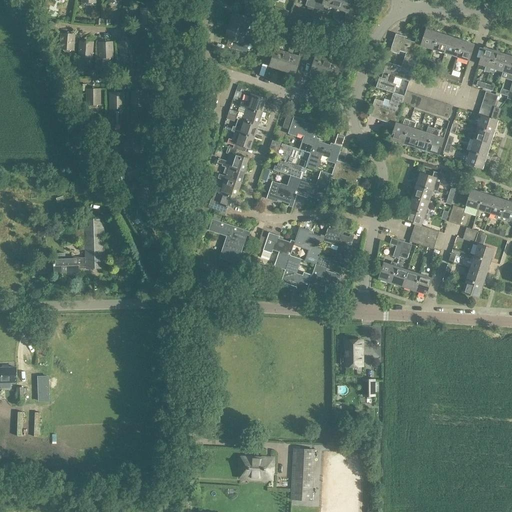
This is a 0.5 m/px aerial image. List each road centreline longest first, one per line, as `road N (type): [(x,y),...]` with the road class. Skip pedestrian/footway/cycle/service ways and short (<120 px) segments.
road 1 (tertiary): [(0,307),(364,312)]
road 2 (residential): [(374,220),(328,212),(266,219),(255,212),(250,186),(282,91)]
road 3 (unknown): [(281,475),(283,453),(273,444),(194,433),(187,308)]
road 4 (tertiary): [(364,312),(511,322)]
road 5 (residential): [(282,91),(211,59),(209,0)]
road 6 (residential): [(350,118),(379,31),(398,5)]
